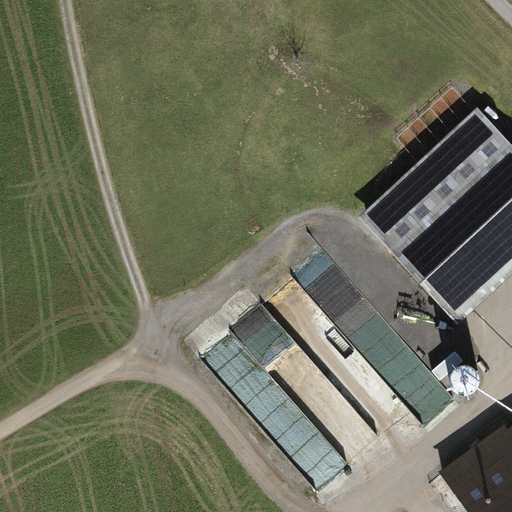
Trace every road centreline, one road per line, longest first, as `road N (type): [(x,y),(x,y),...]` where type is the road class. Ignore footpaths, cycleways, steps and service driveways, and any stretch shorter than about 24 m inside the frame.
road 1 (track): [(66,0),(110,184),(154,318),(152,355)]
road 2 (track): [(325,511),(152,355)]
road 3 (track): [(152,355),(0,439)]
